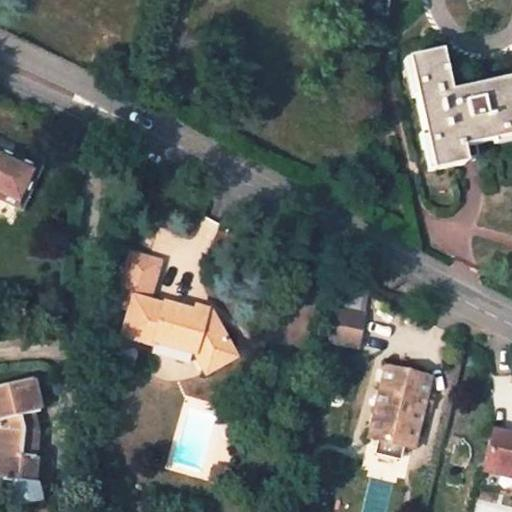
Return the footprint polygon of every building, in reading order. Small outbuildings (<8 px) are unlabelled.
[(511,79),(449,93),(441,53),(420,58),(424,76),(412,79),(428,152),(440,150),(444,168),(464,163),(461,148),(511,136),(511,79)] [(408,60),(412,79),(424,76),(420,58),(408,60)] [(440,150),(428,152),(432,170),(444,168),(440,150)] [(0,198),(20,208),(39,169),(0,151),(0,198)] [(164,341),(205,352),(214,370),(246,354),(228,322),(215,319),(217,308),(204,304),(203,310),(196,308),(174,302),(173,305),(153,300),(155,295),(158,296),(166,263),(134,254),(126,288),(129,290),(124,306),(137,309),(129,337),(163,345),(164,341)] [(330,338),(352,343),(367,347),(373,316),(359,313),(336,307),(330,338)] [(395,445),(405,448),(426,378),(381,366),(360,436),(371,439),(395,445)] [(32,379),(4,387),(6,392),(34,385),(32,379)] [(23,455),(23,413),(36,410),(41,409),(34,385),(6,392),(4,387),(0,387),(0,477),(14,479),(14,484),(9,484),(12,506),(42,502),(39,481),(35,481),(37,456),(23,455)] [(40,430),(36,410),(23,413),(23,455),(37,456),(40,430)] [(511,437),(494,434),(486,467),(511,472),(511,437)] [(367,452),(392,458),(395,445),(371,439),(367,452)] [(511,472),(486,467),(484,473),(511,479),(511,472)]
